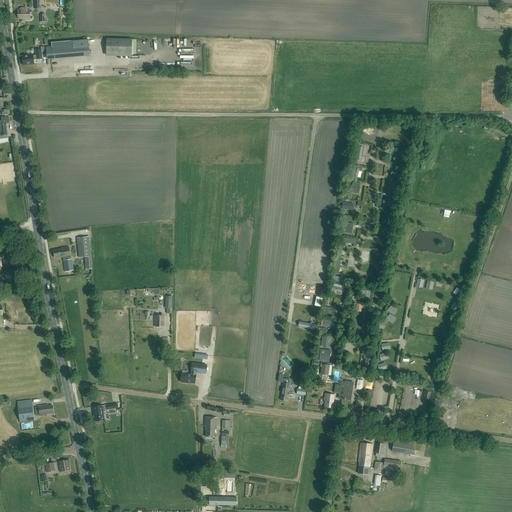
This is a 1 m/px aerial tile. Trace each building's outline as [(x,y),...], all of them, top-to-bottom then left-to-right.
[(24,10),(24,9),(24,8),(20,8),(20,9),(20,10),(18,10),(18,19),(23,19),(23,20),(30,20),(30,10),(24,10)] [(106,55),(132,55),(132,39),(106,39),(106,55)] [(74,57),(89,55),(88,40),(73,41),(62,42),(52,43),(52,47),(46,47),(47,59),(74,56),(74,57)] [(42,59),(41,50),(36,50),(36,55),(33,55),(22,56),(23,65),(34,64),(34,60),(42,59)] [(4,117),(9,117),(8,109),(4,110),(3,106),(4,105),(3,101),(3,98),(0,98),(0,118),(0,120),(4,120),(4,117)] [(0,131),(1,132),(1,136),(7,135),(6,130),(5,130),(4,125),(6,125),(5,123),(10,123),(9,117),(4,117),(4,120),(0,120),(0,118),(0,131)] [(360,147),(360,155),(370,156),(371,148),(360,147)] [(351,192),(359,194),(361,183),(353,182),(351,192)] [(348,233),(349,228),(352,229),(353,224),(346,223),(344,232),(348,233)] [(77,238),(79,258),(86,257),(91,256),(89,237),(77,238)] [(63,258),(69,256),(70,256),(68,247),(61,248),(61,249),(53,250),(54,258),(56,258),(63,258)] [(69,256),(63,258),(63,261),(65,272),(74,271),(73,262),(71,262),(71,259),(70,259),(69,256)] [(5,276),(6,280),(13,279),(12,275),(15,274),(14,266),(4,268),(3,266),(1,266),(0,259),(0,271),(4,271),(5,276)] [(164,327),(164,316),(154,316),(154,320),(155,320),(155,327),(164,327)] [(329,362),(331,352),(320,351),(319,361),(329,362)] [(372,357),(364,356),(363,359),(365,360),(363,368),(370,369),(372,357)] [(206,373),(207,365),(192,363),(191,371),(191,375),(182,374),(181,382),(186,383),(186,382),(195,383),(196,375),(195,375),(196,372),(206,373)] [(328,375),(330,365),(321,364),(320,367),(321,367),(320,375),(328,375)] [(342,399),(350,400),(353,382),(345,381),(342,399)] [(293,397),(294,396),(294,395),(294,393),(293,393),(289,392),(290,384),(283,383),(281,391),(282,391),(281,400),(287,401),(288,397),(292,398),(293,397)] [(332,408),(334,395),(325,394),(325,399),(326,399),(324,407),(332,408)] [(363,408),(364,400),(357,399),(355,406),(363,408)] [(20,422),(34,420),(32,400),(17,402),(20,422)] [(47,415),(47,414),(54,413),(53,405),(48,406),(48,405),(38,406),(40,416),(47,415)] [(104,420),(102,405),(93,407),(94,418),(95,418),(96,422),(104,420)] [(216,430),(217,418),(205,417),(205,426),(206,426),(206,437),(215,437),(215,430),(216,430)] [(230,429),(231,421),(222,421),(222,429),(230,429)] [(385,457),(387,441),(378,439),(375,456),(385,457)] [(414,442),(394,439),(392,451),(412,454),(414,442)] [(359,458),(371,460),(373,444),(361,443),(359,458)] [(370,467),(371,460),(359,458),(358,462),(359,462),(358,473),(368,475),(369,467),(370,467)] [(60,472),(70,470),(69,465),(70,465),(69,460),(58,462),(60,472)] [(384,461),(383,469),(400,471),(401,463),(384,461)] [(47,473),(56,471),(54,463),(45,464),(47,473)] [(209,497),(209,505),(236,506),(236,505),(232,505),(233,497),(237,497),(209,497)]
